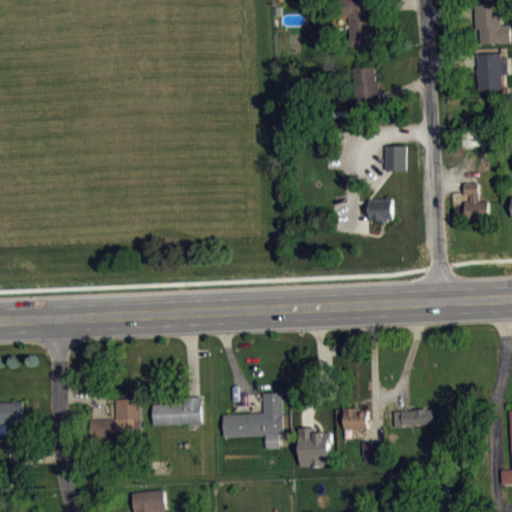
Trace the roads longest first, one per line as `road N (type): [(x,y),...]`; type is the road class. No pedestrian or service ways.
road 1 (secondary): [(0,318),(511,294)]
road 2 (residential): [(442,299),(427,0)]
road 3 (residential): [(74,511),(60,436),(59,316)]
